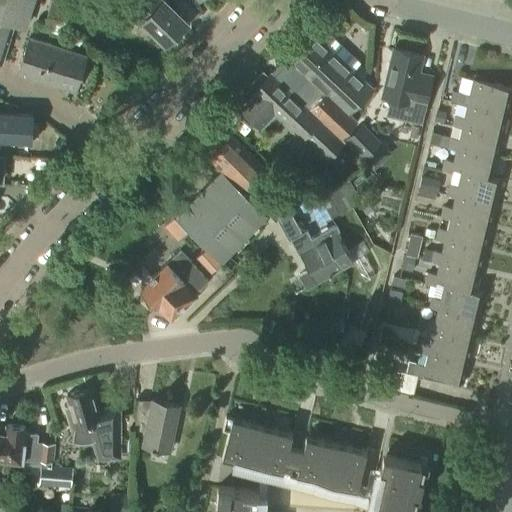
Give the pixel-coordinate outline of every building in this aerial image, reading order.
[(0,0),(0,61),(12,23),(24,27),(33,0),(0,0)] [(121,0),(131,9),(126,14),(137,25),(141,20),(153,32),(149,36),(157,44),(161,40),(164,42),(185,19),(165,0),(121,0)] [(80,11),(73,30),(86,35),(94,16),(80,11)] [(310,30),(271,71),(320,118),(339,137),(356,120),(347,112),(371,87),(324,42),(328,38),(319,30),(315,34),(310,30)] [(28,37),(17,72),(74,90),(85,55),(28,37)] [(392,48),(381,95),(397,99),(393,116),(419,123),(431,74),(417,70),(421,55),(392,48)] [(254,94),(240,109),(261,129),(274,115),(300,139),(303,136),(327,159),(344,141),(339,137),(320,118),(319,120),(269,73),(251,92),(254,94)] [(449,97),(448,101),(456,103),(466,106),(467,100),(507,110),(511,89),(511,87),(472,78),(468,94),(459,92),(451,90),(449,97)] [(454,114),(452,125),(461,127),(462,123),(502,132),(507,110),(467,100),(466,106),(463,116),(454,114)] [(436,109),(434,120),(443,122),(446,111),(436,109)] [(37,123),(31,122),(31,113),(1,111),(0,123),(0,137),(30,139),(30,136),(36,137),(37,123)] [(361,122),(344,138),(356,151),(373,135),(361,122)] [(439,134),(436,145),(446,148),(455,150),(456,145),(497,154),(502,132),(462,123),(461,127),(458,139),(449,137),(439,134)] [(219,125),(197,147),(220,169),(221,169),(243,190),(264,168),(219,125)] [(431,133),(428,143),(436,145),(439,134),(431,133)] [(443,159),(441,170),(451,172),(452,169),(460,171),(460,169),(492,177),(497,154),(456,145),(455,150),(453,161),(443,159)] [(165,181),(152,194),(220,260),(266,212),(243,190),(221,169),(220,169),(187,203),(165,181)] [(448,183),(445,194),(454,196),(455,192),(496,202),(501,179),(492,177),(460,169),(460,171),(457,185),(448,183)] [(421,175),(418,187),(430,190),(433,178),(421,175)] [(338,183),(319,198),(330,217),(351,206),(338,183)] [(418,187),(415,198),(430,202),(433,191),(430,190),(418,187)] [(442,205),(440,216),(449,218),(450,214),(490,224),(496,202),(455,192),(454,196),(452,207),(442,205)] [(279,195),(267,207),(278,218),(290,205),(279,195)] [(436,231),(435,239),(444,241),(445,236),(485,246),(490,224),(450,214),(449,218),(446,230),(437,228),(436,231)] [(174,217),(164,225),(177,240),(187,232),(174,217)] [(334,224),(310,237),(314,244),(312,244),(318,253),(323,250),(325,254),(329,252),(333,260),(336,258),(342,267),(352,261),(336,231),(338,230),(334,224)] [(306,230),(290,238),(299,253),(301,252),(310,268),(300,274),(307,286),(342,267),(336,258),(333,260),(329,252),(325,254),(323,250),(318,253),(312,244),(314,244),(310,237),(306,230)] [(432,249),(430,260),(439,263),(440,258),(480,268),(485,246),(445,236),(444,241),(441,252),(432,249)] [(425,248),(422,259),(430,260),(432,249),(425,248)] [(206,249),(196,257),(210,273),(220,264),(206,249)] [(179,250),(166,262),(194,292),(207,279),(179,250)] [(403,254),(400,267),(412,270),(415,257),(405,254),(403,254)] [(427,272),(424,283),(434,285),(435,281),(443,283),(484,293),(484,292),(475,290),(480,268),(440,258),(439,263),(436,274),(427,272)] [(166,262),(139,288),(170,320),(196,294),(194,292),(166,262)] [(393,276),(391,283),(404,286),(406,279),(393,276)] [(431,296),(428,307),(437,309),(438,306),(479,315),(484,293),(443,283),(443,284),(440,298),(432,296),(431,296)] [(390,289),(388,298),(401,301),(403,292),(390,289)] [(419,316),(416,327),(423,329),(432,332),(433,328),(473,338),(479,315),(438,306),(437,309),(435,320),(426,318),(419,316)] [(420,340),(418,351),(427,353),(427,350),(468,360),(473,338),(433,328),(432,332),(429,342),(420,340)] [(385,330),(382,341),(391,343),(394,332),(385,330)] [(415,362),(412,374),(418,375),(422,376),(422,373),(463,382),(468,360),(427,350),(427,353),(424,365),(415,362)] [(374,366),(370,384),(391,389),(395,370),(374,366)] [(70,407),(65,409),(71,427),(75,425),(73,441),(74,441),(74,439),(82,441),(88,440),(92,439),(97,456),(118,456),(118,403),(115,404),(116,406),(97,412),(89,387),(66,393),(70,407)] [(136,396),(134,432),(144,434),(142,444),(169,449),(178,404),(136,396)] [(298,463),(302,445),(296,444),(289,442),(292,431),(291,431),(225,415),(222,428),(228,429),(218,468),(218,473),(217,486),(258,489),(259,481),(260,466),(269,468),(281,471),(282,471),(285,460),(291,461),(298,463)] [(6,424),(5,431),(0,429),(0,459),(23,462),(23,459),(38,460),(42,461),(50,461),(51,461),(53,442),(36,441),(36,434),(23,432),(24,425),(6,424)] [(343,486),(356,489),(366,449),(305,434),(302,445),(298,463),(295,474),(309,478),(309,477),(343,486)] [(372,496),(375,497),(371,511),(368,511),(414,511),(426,464),(382,453),(372,496)] [(39,464),(38,482),(52,484),(51,489),(64,490),(65,485),(71,485),(72,467),(50,465),(50,461),(42,461),(42,464),(39,464)] [(258,489),(217,486),(214,511),(256,511),(257,504),(258,489)] [(82,489),(81,511),(101,511),(103,490),(82,489)] [(111,493),(108,511),(128,511),(130,495),(111,493)] [(0,510),(16,511),(16,497),(0,496),(0,510)]
